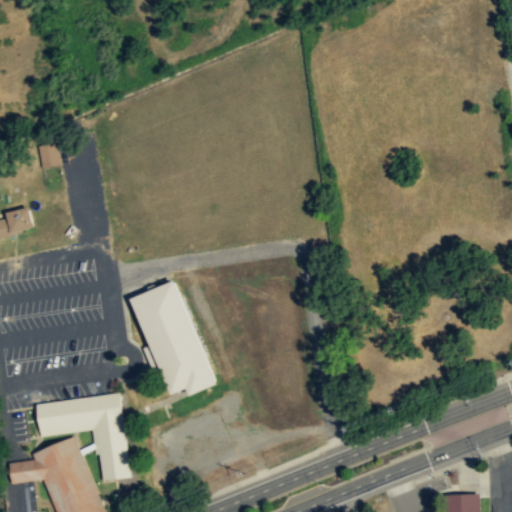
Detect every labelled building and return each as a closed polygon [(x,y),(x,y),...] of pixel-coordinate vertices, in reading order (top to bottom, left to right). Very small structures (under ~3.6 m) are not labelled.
[(0,214),(0,237),(35,228),(29,207),(0,214)] [(178,280),(131,297),(149,345),(144,346),(152,369),(161,366),(171,393),(187,387),(189,393),(215,384),(178,280)] [(121,393),(37,404),(40,435),(95,428),(101,480),(131,476),(121,393)] [(104,511),(78,436),(34,451),(35,456),(7,465),(14,485),(45,475),(57,511),(104,511)] [(479,511),(479,493),(467,493),(449,493),(449,511),(479,511)]
